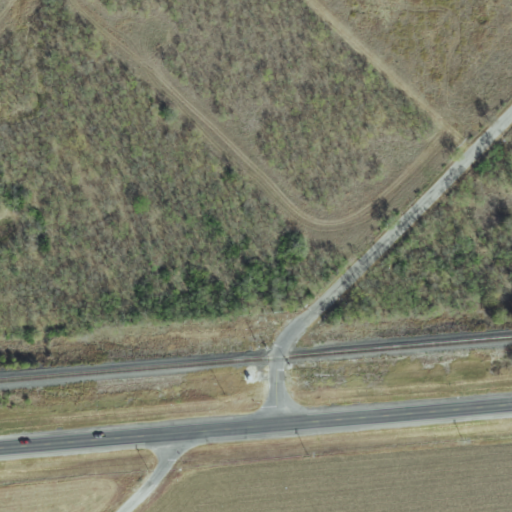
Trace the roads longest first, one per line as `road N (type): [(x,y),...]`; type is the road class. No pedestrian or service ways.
road 1 (secondary): [(0,448),(511,404)]
road 2 (residential): [(275,426),(280,340),(511,111)]
